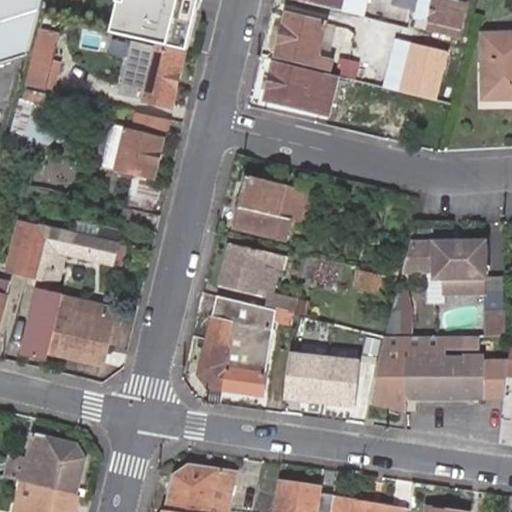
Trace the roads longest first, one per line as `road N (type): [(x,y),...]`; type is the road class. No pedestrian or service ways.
road 1 (residential): [(144,418),(511,471)]
road 2 (residential): [(144,418),(217,122)]
road 3 (residential): [(217,122),(434,174),(511,170)]
road 4 (residential): [(0,381),(144,418)]
road 5 (residential): [(217,122),(245,0)]
